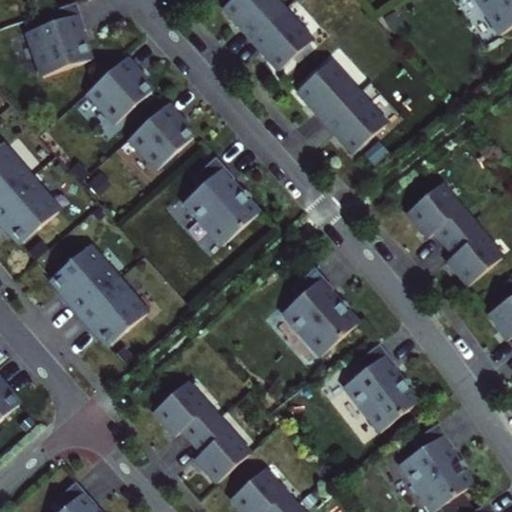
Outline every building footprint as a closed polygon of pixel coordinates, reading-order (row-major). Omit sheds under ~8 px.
[(275,2),(273,0),(233,0),(223,9),(251,41),(274,21),(265,11),(275,2)] [(511,0),(469,0),(494,39),(511,27),(511,0)] [(275,2),(265,11),(274,21),(284,12),(275,2)] [(76,4),(42,16),(46,28),(23,35),(38,80),(91,62),(81,33),(85,31),(76,4)] [(284,12),(274,21),(283,31),(293,22),(284,12)] [(293,22),(283,31),(274,21),(251,41),(279,73),(312,44),(293,22)] [(125,62),(86,96),(114,127),(150,95),(134,77),(137,74),(125,62)] [(350,85),(330,63),(297,93),(326,124),(349,104),(339,94),(350,85)] [(137,74),(134,77),(142,85),(145,83),(137,74)] [(350,85),(339,94),(349,104),(358,95),(350,85)] [(358,95),(349,104),(357,114),(368,105),(358,95)] [(368,105),(357,114),(349,104),(326,124),(354,156),(387,127),(368,105)] [(166,107),(127,142),(155,173),(191,141),(183,132),(175,123),(178,121),(166,107)] [(178,121),(175,123),(183,132),(186,129),(178,121)] [(58,213),(1,146),(0,147),(0,225),(2,228),(4,225),(22,246),(58,213)] [(216,160),(193,180),(201,189),(185,204),(223,248),(259,215),(248,203),(241,195),(231,184),(235,181),(216,160)] [(445,245),(471,223),(440,187),(407,215),(429,240),(435,234),(445,245)] [(245,192),(241,195),(248,203),(252,200),(245,192)] [(502,260),(471,223),(445,245),(455,257),(448,262),(469,288),(502,260)] [(147,316),(90,249),(52,281),(69,301),(67,303),(89,330),(92,327),(109,348),(147,316)] [(319,269),(294,288),(302,298),(285,311),(320,357),(359,327),(348,314),(342,306),(333,294),(337,291),(319,269)] [(511,298),(489,315),(507,343),(511,339),(511,298)] [(346,303),(342,306),(348,314),(352,311),(346,303)] [(381,347),(356,366),(364,376),(347,390),(382,436),(420,406),(410,392),(404,385),(394,373),(398,369),(381,347)] [(407,382),(404,385),(410,392),(414,390),(407,382)] [(0,422),(19,406),(0,383),(0,422)] [(182,433),(192,444),(217,421),(185,386),(153,414),(175,439),(182,433)] [(217,421),(192,444),(202,455),(195,461),(217,485),(249,456),(217,421)] [(438,424),(414,443),(421,453),(404,466),(439,511),(440,511),(478,483),(467,469),(461,461),(452,450),(456,446),(438,424)] [(461,461),(467,469),(471,466),(465,458),(461,461)] [(289,511),(295,508),(263,472),(231,501),(240,511),(289,511)] [(77,483),(55,503),(63,511),(62,511),(98,511),(95,507),(97,505),(77,483)] [(494,511),(489,503),(475,511),(494,511)]
